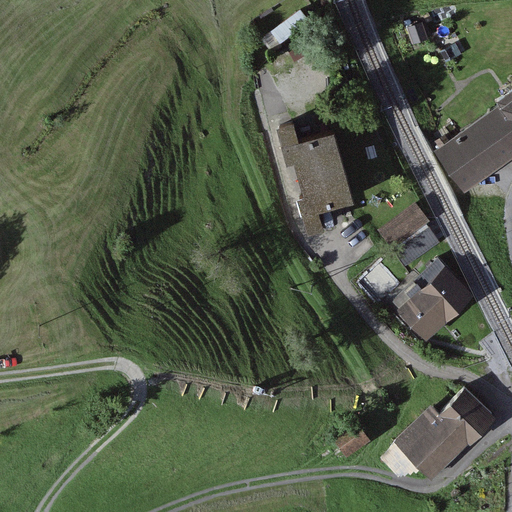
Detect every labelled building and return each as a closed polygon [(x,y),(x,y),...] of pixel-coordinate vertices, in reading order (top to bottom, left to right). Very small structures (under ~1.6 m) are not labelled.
[(421,22),(408,27),(414,41),(427,36),(421,22)] [(441,146),(436,150),(464,188),(511,152),(511,89),(501,98),(503,101),(449,141),(445,136),(438,141),(441,146)] [(293,122),(280,125),(289,158),(296,156),(307,194),(300,196),(309,228),(322,225),(317,207),(353,197),(333,129),(298,140),(293,122)] [(419,207),(383,234),(392,246),(428,219),(419,207)] [(418,236),(397,250),(405,263),(426,248),(418,236)] [(412,295),(399,307),(424,334),(470,290),(438,257),(420,274),(428,281),(422,287),(418,283),(409,291),(412,295)] [(433,406),(396,443),(431,477),(467,440),(466,439),(492,413),(465,386),(439,412),(433,406)] [(357,423),(336,437),(346,452),(367,437),(357,423)]
